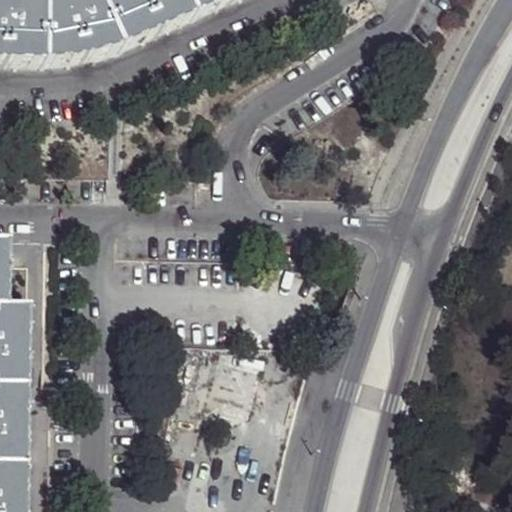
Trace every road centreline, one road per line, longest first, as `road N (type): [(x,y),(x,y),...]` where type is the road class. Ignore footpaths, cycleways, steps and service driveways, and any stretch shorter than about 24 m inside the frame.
road 1 (residential): [(0,86),(114,77),(291,0)]
road 2 (residential): [(236,219),(233,147),(243,116),(383,30),(407,0)]
road 3 (secondary): [(396,226),(344,370),(314,511)]
road 4 (residential): [(99,218),(97,511)]
road 5 (secondary): [(365,511),(441,244)]
road 6 (secondary): [(511,0),(455,93),(396,226)]
road 7 (secondary): [(441,244),(511,79)]
road 8 (residential): [(396,226),(236,219)]
road 9 (residential): [(236,219),(99,218)]
